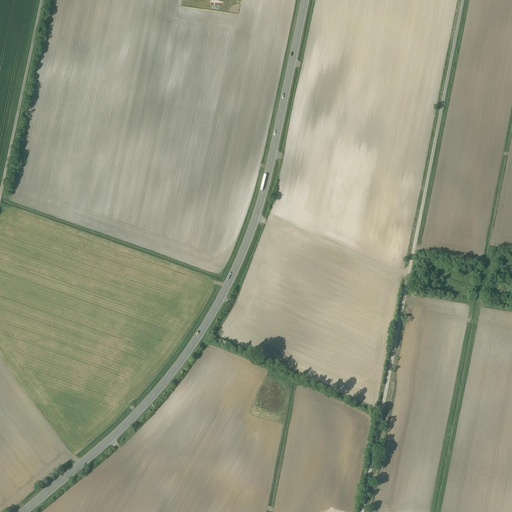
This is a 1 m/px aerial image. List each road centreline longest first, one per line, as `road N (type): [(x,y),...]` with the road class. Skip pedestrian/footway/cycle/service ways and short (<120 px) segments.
road 1 (primary): [(23,511),(134,416),(225,290),(262,195),(305,0)]
road 2 (track): [(462,0),(363,511)]
road 3 (track): [(41,0),(0,197)]
